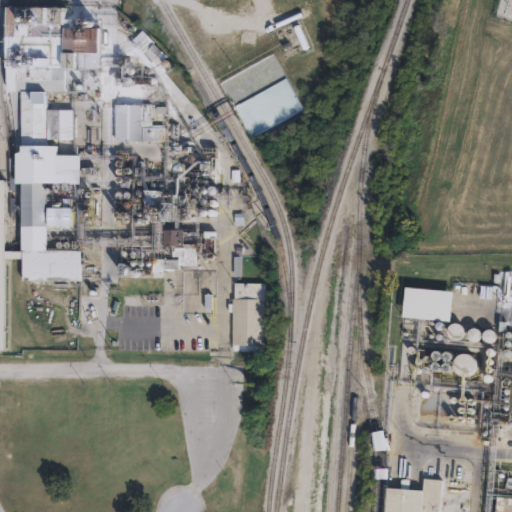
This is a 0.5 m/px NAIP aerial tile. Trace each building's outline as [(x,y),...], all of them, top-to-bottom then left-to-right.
[(85,19),(85,28),(99,28),(96,69),(65,68),(64,91),(46,91),(46,109),(71,110),(71,139),(56,139),(56,154),(79,154),(79,183),(46,183),(45,250),(79,250),(79,280),(22,280),(23,258),(4,258),(3,350),(0,349),(0,180),(4,181),(4,250),(21,250),(22,183),(16,183),(16,149),(20,149),(21,91),(16,91),(16,80),(7,80),(7,67),(4,67),(5,7),(64,8),(64,19),(85,19)] [(150,105),(150,125),(163,125),(163,140),(114,140),(114,105),(150,105)] [(162,191),(162,200),(176,200),(176,220),(144,220),(144,190),(162,191)] [(71,226),(49,226),(49,208),(71,208),(71,226)] [(183,230),(183,247),(195,247),(195,265),(178,265),(178,269),(152,269),(152,259),(172,259),(171,247),(163,247),(163,231),(183,230)] [(253,269),(253,284),(264,284),(264,300),(262,300),(262,351),(232,351),(233,283),(245,284),(245,269),(253,269)] [(451,287),(448,317),(403,313),(399,312),(402,282),(450,287),(451,287)] [(461,342),(460,362),(417,359),(417,363),(396,361),(397,341),(393,341),(393,334),(419,336),(419,339),(461,342)] [(387,429),(373,432),(376,451),(391,448),(387,429)] [(439,479),(436,511),(382,511),(385,487),(421,490),(422,478),(439,479)] [(511,511),(511,497),(497,496),(496,511),(511,511)]
